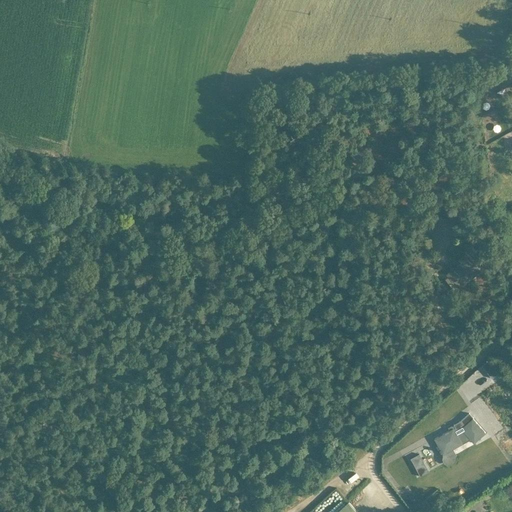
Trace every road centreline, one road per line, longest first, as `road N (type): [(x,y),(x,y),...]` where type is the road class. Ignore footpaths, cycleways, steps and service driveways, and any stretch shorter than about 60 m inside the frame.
road 1 (track): [(371,463),(348,444),(305,431),(161,445),(108,465),(79,450),(0,366)]
road 2 (track): [(0,281),(95,276),(237,249),(243,179)]
road 3 (unclassified): [(511,329),(379,447),(371,463)]
